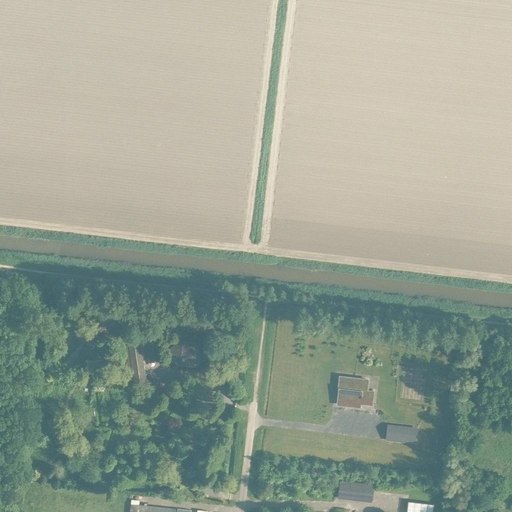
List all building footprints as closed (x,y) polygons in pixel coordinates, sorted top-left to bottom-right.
[(158,336),(145,338),(149,362),(162,360),(158,336)] [(129,349),(135,385),(147,383),(145,371),(143,371),(141,359),(143,359),(142,347),(129,349)] [(204,362),(205,357),(198,349),(193,348),(189,351),(186,347),(181,347),(173,353),(172,358),(179,367),(184,367),(188,364),(191,368),(196,368),(204,362)] [(367,408),(373,409),(374,396),(366,395),(367,384),(341,381),(340,393),(341,393),(339,409),(361,411),(361,407),(367,408)] [(417,448),(418,440),(413,439),(409,439),(410,433),(389,431),(387,444),(417,448)] [(340,501),(372,505),(374,490),(342,486),(340,501)]
